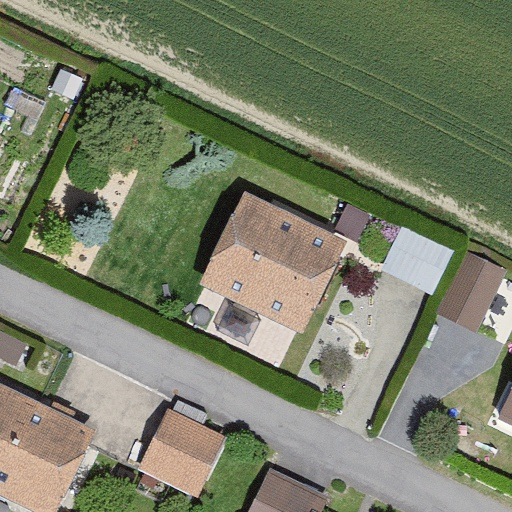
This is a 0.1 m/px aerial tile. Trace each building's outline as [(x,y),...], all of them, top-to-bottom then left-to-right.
[(347,234),(244,185),(200,278),(302,327),(347,234)] [(434,288),(452,247),(403,226),(385,267),(434,288)] [(504,271),(465,253),(438,309),(476,328),(504,271)] [(95,429),(0,383),(0,485),(56,511),(95,429)] [(511,385),(499,412),(511,418),(511,385)] [(220,436),(170,411),(142,466),(193,491),(220,436)] [(318,511),(316,511),(323,495),(265,469),(245,511),(318,511)]
